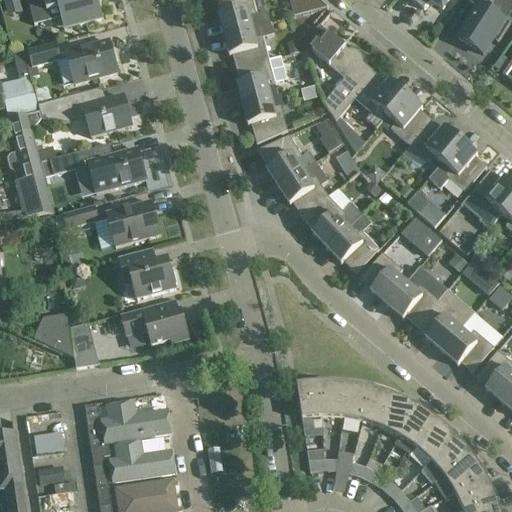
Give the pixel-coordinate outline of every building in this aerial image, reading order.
[(17,0),(7,0),(4,1),(7,12),(20,8),(17,0)] [(26,0),(31,17),(58,10),(63,32),(83,26),(102,21),(96,0),(92,0),(90,0),(26,0)] [(252,31),(270,26),(267,14),(256,16),(251,0),(225,0),(217,2),(217,3),(221,17),(218,17),(223,38),(252,31)] [(324,6),(316,0),(306,0),(289,5),(293,19),(305,16),(323,11),(322,7),(324,6)] [(410,0),(424,11),(424,10),(431,4),(442,11),(449,0),(410,0)] [(462,0),(463,0),(465,0),(468,2),(478,8),(463,32),(457,40),(479,54),(482,56),(492,41),(495,42),(496,43),(495,44),(497,45),(510,25),(508,24),(508,25),(504,23),(504,22),(504,23),(486,10),(492,0),(462,0)] [(236,72),(268,63),(267,58),(262,40),(273,37),(270,26),(252,31),(223,38),(229,59),(232,58),(236,72)] [(335,125),(376,76),(363,65),(363,61),(362,57),(359,54),(356,52),(352,51),(348,52),(319,28),(304,45),(309,61),(313,56),(343,82),(323,105),(335,125)] [(297,43),(287,46),(290,57),(300,54),(297,43)] [(15,67),(25,65),(29,80),(38,78),(36,69),(60,63),(55,45),(13,57),(15,67)] [(117,75),(109,47),(94,51),(93,49),(94,48),(94,47),(66,55),(74,87),(117,75)] [(268,63),(236,72),(240,86),(236,87),(242,107),(245,107),(270,100),(267,89),(275,87),(274,85),(287,81),(281,60),(269,63),(268,63)] [(511,64),(502,78),(511,84),(511,64)] [(376,76),(335,125),(336,125),(355,102),(371,116),(365,123),(376,132),(387,120),(406,97),(389,83),(387,85),(376,76)] [(39,115),(29,80),(0,86),(0,111),(5,111),(8,122),(39,115)] [(106,103),(102,90),(37,108),(41,122),(69,126),(70,122),(85,118),(91,140),(131,129),(126,109),(120,110),(117,100),(106,103)] [(270,100),(245,107),(242,107),(247,128),(251,127),(256,147),(274,139),(287,133),(281,109),(283,108),(280,97),(270,100)] [(406,97),(387,120),(395,127),(390,133),(409,148),(431,123),(420,113),(422,111),(406,97)] [(31,132),(32,132),(40,121),(39,115),(8,122),(13,143),(16,154),(9,156),(7,160),(10,171),(14,174),(21,172),(24,181),(16,184),(25,220),(53,216),(33,138),(31,132)] [(327,122),(316,129),(323,140),(334,133),(327,122)] [(461,143),(444,129),(442,132),(431,123),(409,148),(428,164),(433,159),(441,166),(458,146),(461,143)] [(357,135),(350,144),(358,150),(365,141),(357,135)] [(278,190),(281,188),(315,165),(308,155),(302,159),(289,139),(265,149),(258,153),(269,170),(266,172),(278,190)] [(440,192),(449,182),(464,195),(473,185),(486,169),(475,160),(477,157),(461,143),(458,146),(441,166),(428,182),(440,192)] [(88,152),(49,163),(41,165),(45,181),(53,178),(86,170),(92,168),(91,164),(88,152)] [(92,168),(86,170),(94,197),(146,184),(137,152),(91,164),(92,168)] [(347,154),(336,161),(342,171),(353,164),(347,154)] [(316,166),(315,165),(281,188),(278,190),(289,208),(292,206),(302,220),(328,200),(315,179),(308,183),(303,174),(316,166)] [(365,177),(376,187),(385,176),(374,167),(365,177)] [(511,204),(511,186),(504,180),(502,183),(490,173),(478,188),(469,199),(460,209),(461,210),(463,208),(480,222),(478,224),(488,233),(502,217),(511,204)] [(368,190),(378,198),(382,193),(372,185),(368,190)] [(398,195),(407,203),(413,197),(404,188),(398,195)] [(403,211),(385,195),(379,203),(397,219),(403,211)] [(416,195),(407,207),(420,218),(431,206),(417,195),(416,195)] [(302,220),(314,233),(311,236),(326,251),(348,231),(362,217),(351,205),(342,214),(328,200),(302,220)] [(160,238),(151,204),(106,217),(115,250),(160,238)] [(511,204),(502,217),(510,224),(505,230),(511,235),(511,204)] [(98,224),(94,209),(55,219),(57,235),(98,224)] [(326,251),(341,267),(344,264),(355,277),(379,252),(362,235),(371,227),(362,217),(348,231),(326,251)] [(5,223),(6,236),(17,234),(15,222),(5,223)] [(426,228),(412,245),(428,259),(443,242),(435,235),(426,228)] [(163,262),(156,264),(152,251),(133,256),(117,261),(125,289),(132,287),(136,302),(156,297),(175,292),(174,287),(176,286),(173,275),(171,276),(169,270),(167,261),(163,262)] [(487,261),(477,253),(471,261),(481,269),(487,261)] [(387,308),(406,286),(397,279),(402,273),(383,256),(359,281),(372,292),(370,294),(387,308)] [(451,262),(462,272),(467,267),(456,257),(451,262)] [(473,264),(462,276),(488,299),(492,293),(498,287),(499,286),(473,264)] [(416,329),(438,303),(447,292),(420,269),(406,286),(387,308),(403,322),(405,320),(416,329)] [(495,294),(506,303),(510,297),(499,289),(495,294)] [(475,316),(447,292),(438,303),(416,329),(427,338),(425,341),(441,355),(460,332),(475,316)] [(178,315),(175,303),(174,303),(156,308),(120,318),(121,320),(126,339),(147,333),(151,349),(156,347),(171,343),(172,347),(189,343),(183,323),(181,314),(178,315)] [(441,355),(458,369),(460,366),(472,376),(493,350),(474,334),(479,329),(470,322),(475,316),(460,332),(441,355)] [(68,317),(42,321),(31,343),(74,363),(74,360),(70,331),(68,317)] [(75,372),(99,368),(88,326),(70,331),(74,360),(74,363),(75,372)] [(511,376),(511,366),(498,354),(476,380),(487,389),(485,392),(501,406),(511,393),(511,376)] [(43,370),(54,370),(54,355),(43,355),(43,370)] [(55,366),(66,371),(70,362),(59,357),(55,366)] [(322,431),(322,420),(322,385),(315,385),(296,387),(302,422),(313,421),(313,432),(322,431)] [(322,420),(342,421),(346,386),(328,385),(322,385),(322,420)] [(342,421),(362,425),(371,390),(364,389),(346,386),(342,421)] [(362,425),(381,431),(394,398),(377,392),(371,390),(362,425)] [(511,393),(501,406),(511,414),(511,393)] [(394,398),(381,431),(398,439),(393,448),(394,448),(416,409),(411,406),(394,398)] [(170,438),(167,413),(136,417),(134,404),(106,408),(108,421),(101,422),(105,447),(170,438)] [(103,449),(96,409),(85,411),(87,429),(91,451),(103,449)] [(394,448),(410,459),(437,423),(422,412),(416,409),(394,448)] [(15,442),(12,422),(11,422),(14,445),(0,447),(0,490),(4,490),(7,511),(25,511),(22,488),(15,442)] [(451,434),(437,423),(410,459),(424,471),(431,464),(456,439),(451,434)] [(61,436),(34,440),(36,457),(63,453),(61,436)] [(431,464),(444,479),(472,458),(460,444),(456,439),(431,464)] [(172,452),(144,457),(142,443),(114,447),(116,461),(109,462),(113,488),(176,478),(172,452)] [(108,488),(103,449),(91,451),(96,490),(108,488)] [(337,463),(336,475),(348,477),(351,466),(354,457),(338,454),(337,463)] [(434,487),(444,502),(455,496),(485,478),(482,473),(472,458),(444,479),(434,487)] [(310,475),(323,474),(323,462),(308,464),(310,475)] [(337,463),(323,462),(323,467),(323,474),(336,475),(337,463)] [(365,470),(351,466),(348,477),(361,481),(365,470)] [(372,487),(378,476),(365,470),(361,481),(372,487)] [(62,471),(39,474),(41,486),(64,483),(62,471)] [(383,494),(390,484),(378,476),(372,487),(383,494)] [(455,496),(462,511),(467,511),(496,500),(489,484),(485,478),(455,496)] [(180,511),(181,511),(177,483),(115,492),(118,511),(180,511)] [(75,484),(54,487),(55,497),(76,494),(75,484)] [(401,494),(390,484),(383,494),(392,502),(401,494)] [(112,511),(108,488),(96,490),(99,511),(112,511)] [(401,511),(410,505),(401,494),(392,502),(401,511)] [(500,511),(496,500),(467,511),(500,511)]
